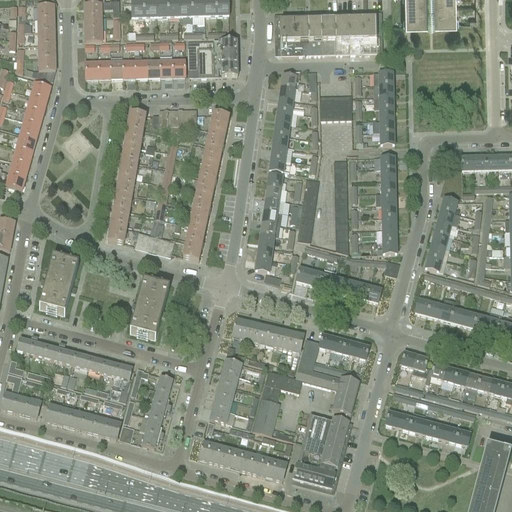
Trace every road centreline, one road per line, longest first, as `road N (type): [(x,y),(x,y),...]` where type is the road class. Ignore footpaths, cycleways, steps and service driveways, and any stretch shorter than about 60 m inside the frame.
road 1 (residential): [(391,335),(422,212),(424,144),(496,139)]
road 2 (primary): [(221,511),(0,452)]
road 3 (residential): [(201,371),(7,320)]
road 4 (residential): [(223,289),(253,99)]
road 5 (residential): [(341,511),(391,335)]
road 6 (residential): [(175,471),(0,420)]
road 7 (residential): [(391,335),(223,289)]
road 8 (residential): [(330,511),(175,471)]
road 9 (primary): [(0,475),(145,511)]
road 10 (residential): [(86,248),(110,101)]
road 11 (residential): [(110,101),(253,99)]
road 12 (residential): [(223,289),(86,248)]
road 13 (residential): [(511,369),(391,335)]
